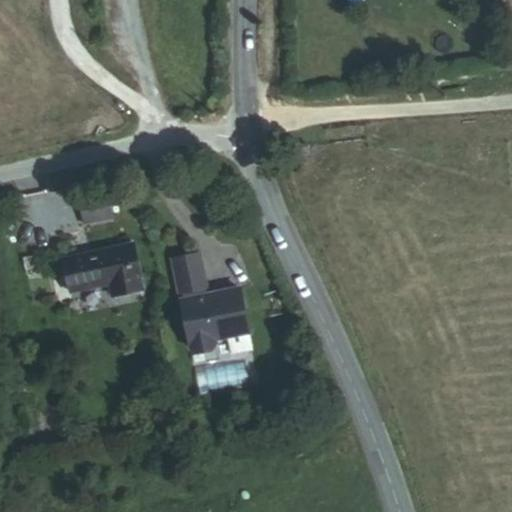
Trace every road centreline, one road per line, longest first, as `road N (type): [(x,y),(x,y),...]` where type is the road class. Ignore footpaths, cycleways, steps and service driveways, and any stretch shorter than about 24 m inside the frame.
road 1 (tertiary): [(245,129),(398,511)]
road 2 (unclassified): [(511,108),(245,129)]
road 3 (unclassified): [(53,0),(63,39),(84,67),(185,142)]
road 4 (unclassified): [(185,142),(0,177)]
road 5 (tertiary): [(246,0),(245,129)]
